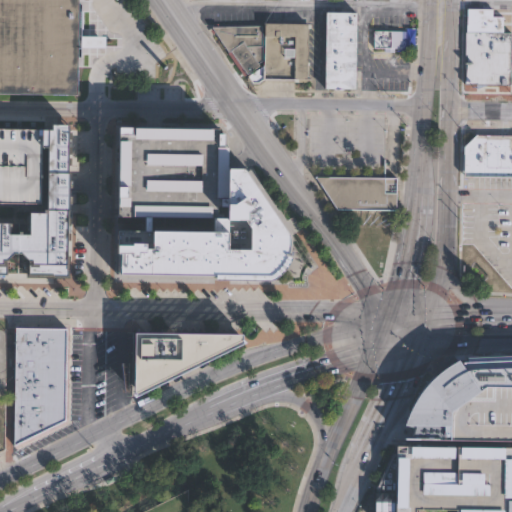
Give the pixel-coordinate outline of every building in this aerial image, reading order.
[(0,0),(79,0),(78,94),(0,93),(0,0)] [(511,32),(511,84),(467,84),(468,9),(493,9),(493,16),(504,16),(504,32),(511,32)] [(357,13),(356,88),(327,88),(328,13),(357,13)] [(226,24),(226,26),(263,26),(264,61),(259,63),(260,66),(245,74),(211,24),(226,24)] [(260,85),(253,85),(248,77),(266,65),(266,24),(308,24),(308,78),(298,78),(298,82),(265,81),(260,85)] [(404,47),(375,47),(375,31),(404,31),(404,47)] [(117,126),(116,216),(142,216),(148,216),(210,217),(225,218),(226,167),(226,146),(222,146),(222,132),(216,132),(216,127),(117,126)] [(0,222),(7,223),(7,232),(26,233),(26,212),(40,212),(40,207),(43,207),(44,149),(39,149),(39,131),(39,128),(66,129),(64,277),(28,277),(28,262),(17,255),(11,255),(5,261),(4,276),(0,276),(0,222)] [(0,203),(38,204),(39,149),(39,131),(0,130),(0,203)] [(511,137),(511,176),(466,176),(466,146),(476,137),(511,137)] [(226,167),(241,167),(286,233),(286,254),(285,260),(283,264),(280,269),(277,272),(274,275),(268,278),(114,277),(116,228),(141,229),(142,216),(148,216),(148,229),(210,229),(210,217),(225,218),(226,167)] [(326,177),(326,210),(396,210),(396,177),(326,177)] [(67,420),(15,446),(16,391),(17,329),(68,330),(67,392),(67,420)] [(243,335),(134,386),(134,336),(243,335)] [(400,429),(412,402),(431,380),(454,362),(511,360),(511,445),(399,442),(400,429)] [(395,446),(511,448),(511,511),(367,511),(368,497),(395,446)]
